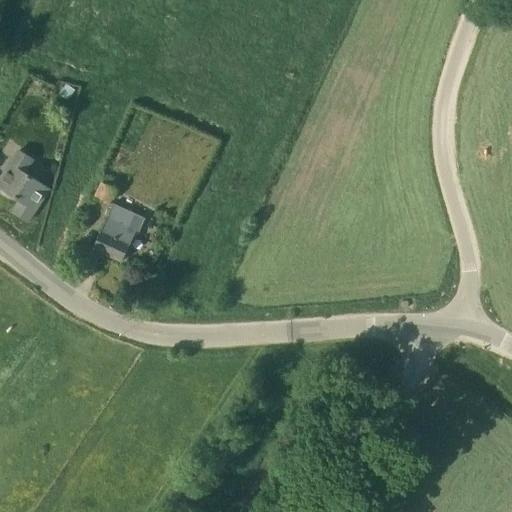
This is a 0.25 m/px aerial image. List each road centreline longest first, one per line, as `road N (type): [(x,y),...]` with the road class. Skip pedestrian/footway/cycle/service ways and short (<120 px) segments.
road 1 (unclassified): [(462,326),(167,337),(68,302),(0,246)]
road 2 (unclassified): [(462,326),(466,253),(439,126),(480,0)]
